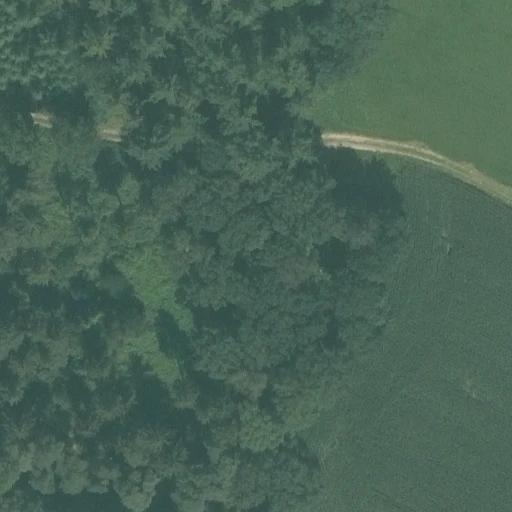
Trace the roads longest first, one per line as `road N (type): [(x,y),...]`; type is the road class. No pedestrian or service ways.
road 1 (track): [(280,511),(134,127)]
road 2 (track): [(134,127),(443,149),(511,189)]
road 3 (track): [(134,127),(70,0)]
road 4 (track): [(134,127),(0,108)]
